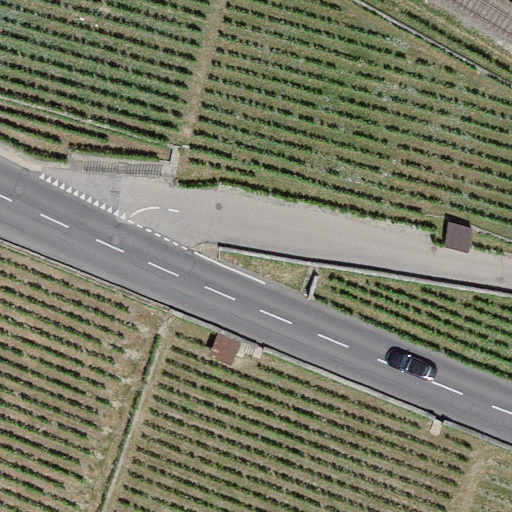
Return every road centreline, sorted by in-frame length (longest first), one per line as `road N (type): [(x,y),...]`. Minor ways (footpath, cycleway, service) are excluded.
road 1 (secondary): [(32,215),(511,419)]
road 2 (unclassified): [(511,275),(213,220),(32,215)]
